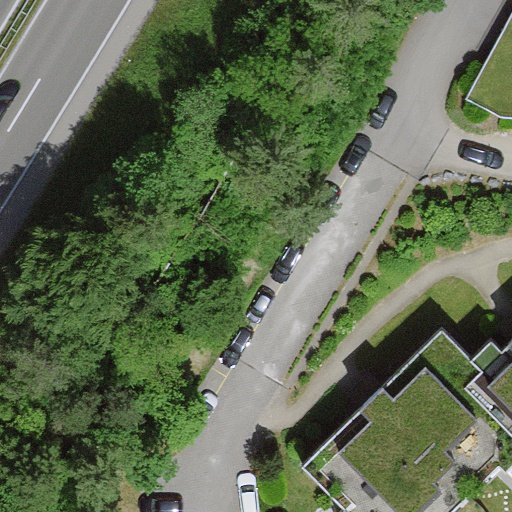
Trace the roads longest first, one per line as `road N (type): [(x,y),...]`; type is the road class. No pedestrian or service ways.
road 1 (residential): [(467,0),(399,142),(279,336),(200,511)]
road 2 (motorway): [(0,142),(86,0)]
